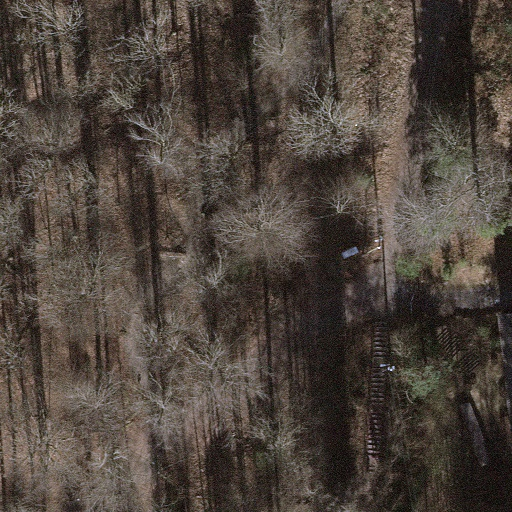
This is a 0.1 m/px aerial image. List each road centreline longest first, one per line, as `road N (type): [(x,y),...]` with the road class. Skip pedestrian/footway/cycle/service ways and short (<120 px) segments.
road 1 (track): [(380,288),(415,140),(432,0)]
road 2 (track): [(170,421),(380,288)]
road 3 (track): [(70,511),(170,421)]
